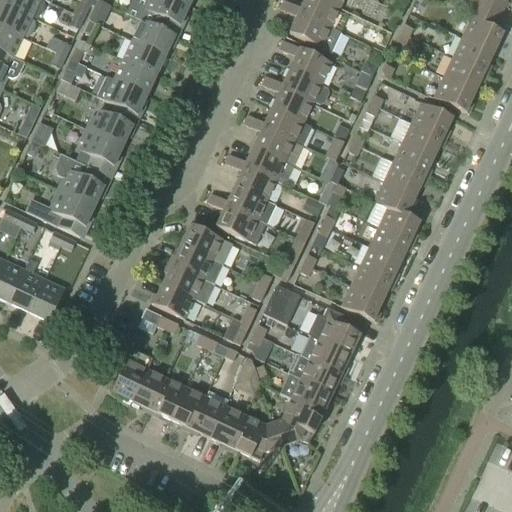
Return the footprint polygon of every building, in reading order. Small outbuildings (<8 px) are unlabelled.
[(40,0),(39,0),(0,0),(0,5),(30,20),(31,19),(36,20),(40,17),(43,9),(43,5),(39,2),(40,0)] [(90,0),(82,0),(74,16),(83,20),(88,9),(92,8),(95,2),(90,0)] [(133,0),(126,16),(140,23),(174,39),(188,8),(170,0),(146,0),(145,4),(137,0),(133,0)] [(170,0),(188,8),(191,0),(170,0)] [(281,7),(329,30),(338,10),(316,0),(304,0),(300,10),(283,3),(281,7)] [(316,0),(338,10),(343,0),(316,0)] [(476,8),(499,18),(506,3),(504,0),(478,0),(479,2),(476,8)] [(94,9),(88,23),(96,27),(101,29),(107,16),(111,9),(98,3),(94,9)] [(0,5),(0,29),(21,39),(22,38),(26,39),(30,36),(34,29),(33,24),(30,21),(30,20),(0,5)] [(340,35),(329,30),(281,7),(279,11),(296,19),(288,36),(331,55),(340,35)] [(476,8),(461,41),(492,56),(502,35),(493,31),(499,18),(476,8)] [(83,20),(74,16),(69,28),(77,32),(83,20)] [(91,38),(96,27),(88,23),(83,35),(91,38)] [(131,43),(164,59),(174,39),(140,23),(131,43)] [(399,35),(408,39),(412,31),(403,27),(399,35)] [(0,29),(0,54),(12,60),(21,39),(0,29)] [(404,49),(408,39),(399,35),(394,44),(404,49)] [(452,60),(483,75),(492,56),(461,41),(452,60)] [(122,63),(155,79),(164,59),(131,43),(122,63)] [(296,56),(289,71),(320,86),(330,66),(282,43),(278,52),(287,56),(292,54),(296,56)] [(61,44),(56,56),(64,59),(69,48),(61,44)] [(377,64),(382,54),(373,50),(370,56),(372,61),(377,64)] [(70,62),(77,66),(83,54),(75,51),(70,62)] [(12,60),(0,54),(0,91),(1,92),(7,79),(11,81),(15,79),(18,75),(23,65),(12,60)] [(64,59),(56,56),(50,67),(58,71),(64,59)] [(452,60),(442,80),(474,95),(483,75),(452,60)] [(72,77),(77,66),(70,62),(64,73),(72,77)] [(112,82),(146,98),(155,79),(122,63),(112,82)] [(370,79),(375,68),(365,63),(359,74),(370,79)] [(380,76),(388,80),(389,80),(393,71),(384,67),(380,76)] [(320,86),(289,71),(282,87),(265,79),(263,83),(311,106),(312,104),(319,107),(323,106),(328,96),(326,91),(320,88),(320,86)] [(113,108),(136,119),(146,98),(112,82),(105,79),(96,99),(113,108)] [(474,95),(442,80),(433,101),(464,116),(474,95)] [(71,88),(69,87),(60,82),(54,94),(65,100),(71,88)] [(278,95),(270,111),(302,125),(311,106),(263,83),(261,88),(278,95)] [(378,111),(382,103),(389,89),(380,85),(369,106),(378,111)] [(354,88),(348,100),(358,105),(359,105),(364,92),(354,88)] [(420,105),(410,126),(442,141),(451,120),(420,105)] [(374,120),(378,111),(369,106),(365,116),(360,127),(368,130),(373,120),(374,120)] [(95,120),(91,118),(85,131),(122,149),(136,119),(113,108),(109,118),(98,113),(95,120)] [(302,125),(270,111),(263,126),(247,118),(245,122),(301,149),(311,130),(302,125)] [(352,125),(355,118),(350,116),(347,123),(352,125)] [(17,137),(25,141),(32,126),(24,122),(17,137)] [(302,150),(301,149),(245,122),(243,127),(259,134),(252,150),(293,169),(302,150)] [(410,126),(401,145),(432,160),(442,141),(410,126)] [(342,143),(347,132),(338,128),(333,139),(342,143)] [(79,153),(90,158),(85,168),(107,179),(122,149),(85,131),(79,144),(82,146),(79,153)] [(351,146),(360,150),(364,142),(355,137),(351,146)] [(338,155),(343,145),(333,140),(324,159),(334,164),(338,155)] [(38,148),(31,145),(26,155),(31,157),(34,156),(38,148)] [(392,165),(423,180),(432,160),(401,145),(392,165)] [(360,150),(351,146),(346,155),(355,159),(360,150)] [(226,161),(274,184),(284,188),(293,169),(252,150),(245,165),(228,157),(226,161)] [(56,192),(93,210),(107,179),(85,168),(60,157),(54,170),(57,179),(62,181),(56,192)] [(241,174),(234,189),(265,204),(274,184),(226,161),(224,166),(241,174)] [(392,165),(382,185),(414,199),(423,180),(392,165)] [(327,185),(322,195),(330,198),(331,195),(335,188),(327,185)] [(386,211),(417,226),(422,216),(413,211),(411,216),(407,214),(414,199),(382,185),(373,205),(386,211)] [(331,195),(340,200),(345,191),(336,186),(335,188),(331,195)] [(265,228),(275,208),(265,204),(234,189),(227,204),(210,196),(208,201),(256,223),(265,228)] [(50,214),(61,219),(56,229),(79,240),(93,210),(56,192),(50,205),(54,207),(50,214)] [(308,200),(303,211),(317,217),(322,207),(308,200)] [(247,244),(256,223),(208,201),(206,205),(222,213),(215,229),(247,244)] [(386,211),(378,228),(409,243),(417,226),(386,211)] [(14,216),(13,216),(9,226),(19,230),(24,220),(14,216)] [(330,231),(334,223),(325,219),(321,227),(330,231)] [(36,226),(24,220),(19,230),(31,236),(36,226)] [(180,247),(211,262),(222,267),(232,247),(189,227),(180,247)] [(316,236),(325,240),(330,231),(321,227),(316,236)] [(368,249),(400,264),(409,243),(378,228),(368,249)] [(63,239),(53,235),(49,244),(59,248),(63,239)] [(75,245),(63,239),(59,248),(71,253),(75,245)] [(180,247),(170,267),(202,282),(213,287),(222,267),(211,262),(180,247)] [(368,249),(359,269),(390,283),(400,264),(368,249)] [(302,266),(311,271),(315,262),(306,258),(302,266)] [(292,271),(296,263),(287,259),(283,266),(292,271)] [(23,273),(4,264),(0,272),(0,302),(8,306),(23,273)] [(307,279),(311,271),(302,266),(298,275),(307,279)] [(161,287),(193,301),(205,307),(214,287),(213,287),(202,282),(170,267),(161,287)] [(359,269),(350,289),(381,303),(390,283),(359,269)] [(23,273),(8,306),(27,316),(43,282),(23,273)] [(261,276),(257,284),(267,288),(271,281),(261,276)] [(64,292),(43,282),(27,316),(48,325),(57,306),(60,307),(64,298),(61,297),(64,292)] [(267,288),(257,284),(250,300),(259,305),(267,288)] [(152,307),(183,322),(193,301),(161,287),(152,307)] [(262,317),(285,328),(299,299),(275,288),(262,317)] [(340,309),(372,324),(381,303),(350,289),(340,309)] [(249,328),(256,313),(246,309),(239,323),(249,328)] [(306,337),(309,339),(349,358),(359,337),(350,333),(355,323),(326,310),(322,319),(316,316),(306,337)] [(154,334),(157,328),(165,332),(169,323),(161,319),(145,312),(140,322),(145,324),(144,325),(144,326),(145,327),(144,328),(144,329),(154,334)] [(178,327),(169,323),(165,332),(174,336),(178,327)] [(239,323),(235,333),(244,337),(249,328),(239,323)] [(262,341),(266,332),(256,328),(252,336),(262,341)] [(252,336),(248,345),(256,349),(255,352),(266,357),(271,346),(261,341),(262,341),(252,336)] [(194,347),(203,351),(208,342),(199,338),(194,347)] [(300,358),(340,377),(349,358),(309,339),(300,358)] [(166,345),(160,342),(155,352),(162,355),(166,345)] [(208,342),(203,351),(212,355),(216,346),(208,342)] [(223,361),(231,365),(236,355),(227,351),(223,361)] [(110,394),(131,404),(146,372),(151,362),(130,352),(125,363),(110,394)] [(286,376),(288,377),(331,397),(340,377),(300,358),(296,356),(286,376)] [(246,360),(239,377),(259,386),(257,381),(256,378),(254,372),(251,363),(250,362),(250,361),(246,360)] [(256,378),(257,381),(266,378),(263,369),(254,372),(256,378)] [(165,382),(146,372),(131,404),(150,413),(165,382)] [(279,396),(290,402),(322,416),(331,397),(288,377),(279,396)] [(150,413),(170,422),(185,391),(165,382),(150,413)] [(185,391),(170,422),(190,432),(205,400),(185,391)] [(224,409),(205,400),(190,432),(209,441),(224,409)] [(307,446),(312,437),(322,416),(290,402),(280,422),(272,425),(281,449),(299,442),(307,446)] [(224,409),(209,441),(229,450),(244,418),(224,409)] [(263,455),(281,449),(272,425),(264,428),(244,418),(229,450),(259,464),(263,455)] [(287,490),(282,498),(290,503),(295,495),(287,490)]
